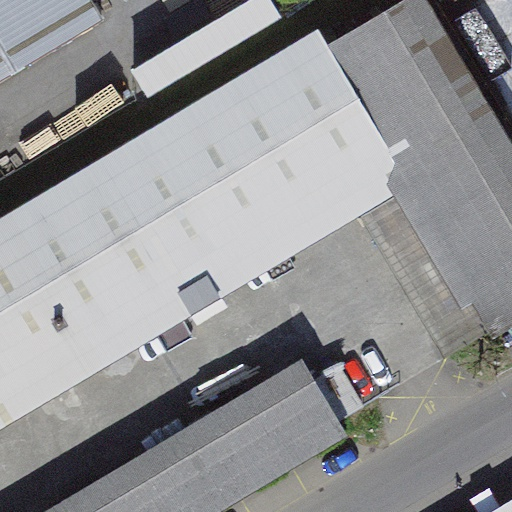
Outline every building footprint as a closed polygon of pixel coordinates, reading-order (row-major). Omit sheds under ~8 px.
[(0,0),(0,87),(97,29),(79,0),(0,0)] [(149,98),(280,16),(269,0),(246,0),(133,71),(149,98)] [(511,141),(427,0),(414,0),(334,48),(417,184),(368,213),(410,284),(454,356),(511,321),(511,141)] [(0,233),(0,431),(173,329),(368,213),(417,184),(334,48),(328,38),(0,233)] [(159,466),(81,511),(254,511),(359,449),(343,422),(314,374),(159,466)] [(511,511),(511,488),(471,511),(511,511)]
